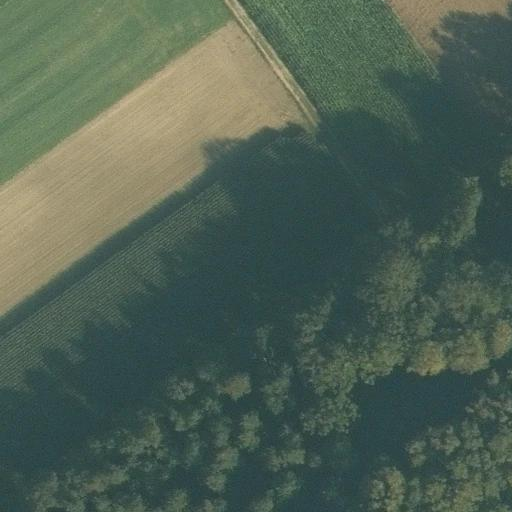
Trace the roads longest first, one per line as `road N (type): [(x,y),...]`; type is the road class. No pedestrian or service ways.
road 1 (track): [(511,148),(5,511)]
road 2 (track): [(232,0),(399,230)]
